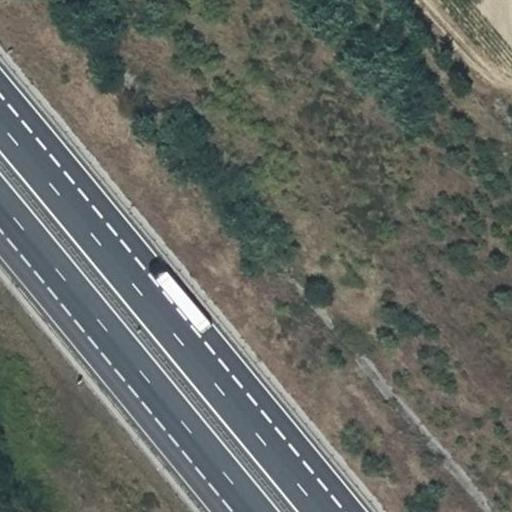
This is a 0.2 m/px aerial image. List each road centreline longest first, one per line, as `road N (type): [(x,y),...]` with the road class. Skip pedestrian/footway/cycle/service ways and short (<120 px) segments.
road 1 (motorway): [(333,511),(0,108)]
road 2 (motorway): [(0,217),(242,511)]
road 3 (track): [(416,0),(492,80),(511,83)]
